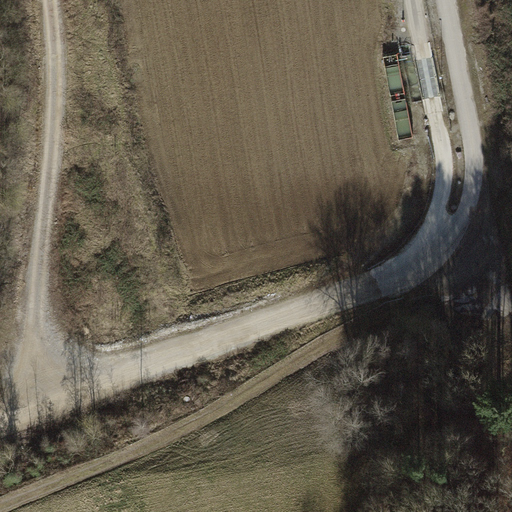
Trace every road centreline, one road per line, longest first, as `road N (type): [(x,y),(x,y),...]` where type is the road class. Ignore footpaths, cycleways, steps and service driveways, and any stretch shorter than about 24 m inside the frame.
road 1 (track): [(508,290),(295,361),(123,454),(0,501)]
road 2 (track): [(511,294),(448,0)]
